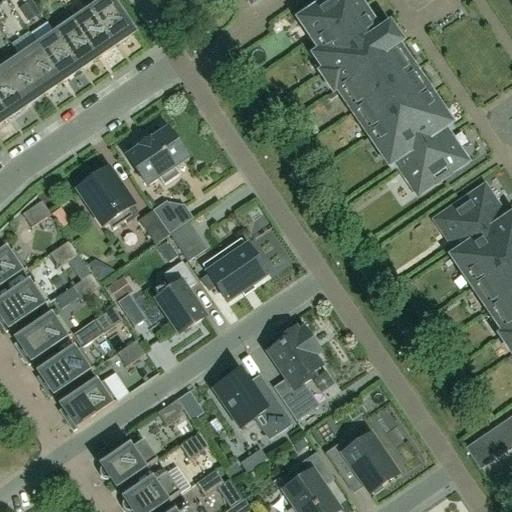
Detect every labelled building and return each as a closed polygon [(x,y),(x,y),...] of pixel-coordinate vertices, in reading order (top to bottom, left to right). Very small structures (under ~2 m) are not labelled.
[(110,0),(107,0),(91,11),(115,47),(134,34),(110,0)] [(446,133),(452,129),(398,49),(400,47),(389,31),(380,37),(355,0),(331,0),(298,23),(320,54),(313,58),(324,73),(320,76),(333,95),(337,92),(390,171),(396,166),(417,197),(467,163),(446,133)] [(30,3),(19,10),(27,22),(38,15),(30,3)] [(115,47),(91,11),(73,23),(98,59),(115,47)] [(98,59),(73,23),(55,36),(80,71),(98,59)] [(55,36),(37,48),(62,83),(80,71),(55,36)] [(37,48),(20,60),(44,96),(62,83),(37,48)] [(44,96),(20,60),(2,72),(26,108),(44,96)] [(26,108),(2,72),(0,73),(0,108),(8,120),(26,108)] [(0,125),(8,120),(0,108),(0,125)] [(140,151),(128,159),(147,188),(159,180),(164,187),(179,177),(174,170),(186,161),(167,133),(150,144),(150,143),(140,150),(140,151)] [(108,172),(78,193),(102,229),(108,225),(112,232),(125,223),(127,225),(139,218),(132,209),(133,208),(108,172)] [(209,204),(224,193),(218,184),(202,196),(209,204)] [(457,256),(451,260),(503,336),(499,339),(511,356),(511,218),(507,222),(484,189),(435,223),(457,256)] [(42,203),(22,217),(31,230),(51,217),(42,203)] [(154,213),(169,235),(191,220),(183,208),(177,213),(170,212),(166,205),(154,213)] [(71,224),(61,209),(51,216),(61,231),(71,224)] [(152,213),(138,223),(155,247),(169,237),(152,213)] [(171,238),(188,263),(205,251),(188,226),(171,238)] [(58,270),(78,257),(69,243),(49,257),(58,270)] [(246,251),(240,243),(226,253),(231,260),(207,276),(208,278),(201,282),(208,293),(215,288),(227,304),(266,278),(247,250),(246,251)] [(0,289),(27,272),(13,251),(0,260),(0,289)] [(114,273),(95,262),(87,268),(98,285),(114,273)] [(173,292),(157,303),(179,337),(204,320),(185,293),(196,285),(182,264),(163,277),(173,292)] [(80,303),(100,290),(91,276),(71,290),(80,303)] [(123,279),(107,290),(117,305),(134,293),(123,279)] [(0,308),(0,318),(0,319),(0,318),(0,326),(5,335),(49,304),(35,284),(0,308)] [(103,336),(123,323),(114,309),(94,323),(103,336)] [(58,318),(22,342),(19,345),(22,351),(23,352),(19,354),(28,368),(72,338),(58,318)] [(298,337),(296,333),(278,346),(280,349),(269,356),(287,383),(274,392),(294,423),(315,408),(302,388),(313,380),(310,376),(320,369),(313,359),(318,356),(303,333),(298,337)] [(125,369),(145,356),(136,342),(116,356),(125,369)] [(81,351),(45,375),(41,378),(45,384),(45,385),(41,388),(50,401),(94,371),(81,351)] [(108,374),(123,394),(136,385),(121,365),(108,374)] [(293,429),(294,428),(259,377),(258,378),(260,381),(249,389),(240,376),(214,393),(239,431),(260,417),(267,428),(263,431),(269,440),(291,426),(293,429)] [(103,384),(67,408),(64,411),(67,417),(68,418),(64,421),(73,434),(117,404),(103,384)] [(177,402),(157,416),(166,429),(186,415),(177,402)] [(511,449),(511,422),(470,451),(483,470),(511,449)] [(188,462),(208,448),(199,435),(179,449),(188,462)] [(369,496),(396,477),(371,440),(354,451),(346,441),(325,456),(340,478),(352,470),(369,496)] [(293,447),(298,455),(307,448),(302,441),(293,447)] [(110,480),(117,491),(157,463),(144,443),(121,459),(120,456),(102,468),(101,470),(100,470),(100,471),(99,472),(99,473),(99,474),(99,476),(100,477),(101,478),(102,480),(104,481),(105,481),(107,481),(108,480),(110,480)] [(337,511),(322,489),(334,481),(316,455),(293,471),(301,482),(284,494),(296,511),(337,511)] [(233,485),(243,478),(235,466),(225,473),(233,485)] [(224,486),(215,473),(195,486),(204,499),(224,486)] [(156,511),(180,496),(166,476),(143,492),(142,489),(124,502),(123,503),(122,504),(122,505),(121,507),(121,508),(122,509),(122,510),(122,511),(123,511),(156,511)] [(251,511),(244,501),(228,511),(251,511)]
